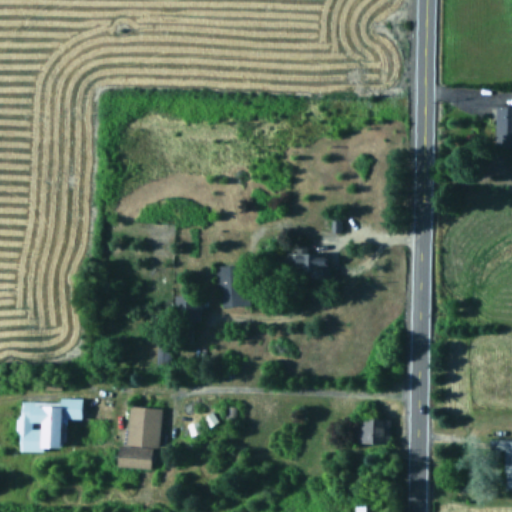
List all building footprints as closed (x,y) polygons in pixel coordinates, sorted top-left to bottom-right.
[(511,106),(495,106),(495,147),(511,147),(511,106)] [(285,286),(329,285),(328,253),(284,253),(285,286)] [(249,306),(249,265),(215,265),(215,290),(220,290),(220,306),(249,306)] [(201,323),(201,296),(175,296),(175,323),(201,323)] [(80,396),(58,396),(58,400),(18,399),(16,449),(42,450),(42,445),(57,446),(57,430),(65,431),(65,417),(79,417),(80,396)] [(118,466),(155,468),(159,407),(128,405),(126,444),(119,443),(118,466)] [(388,418),(351,418),(351,443),(388,443),(388,418)] [(511,439),(488,439),(488,488),(511,488),(511,439)] [(373,511),(373,502),(354,502),(354,511),(373,511)]
